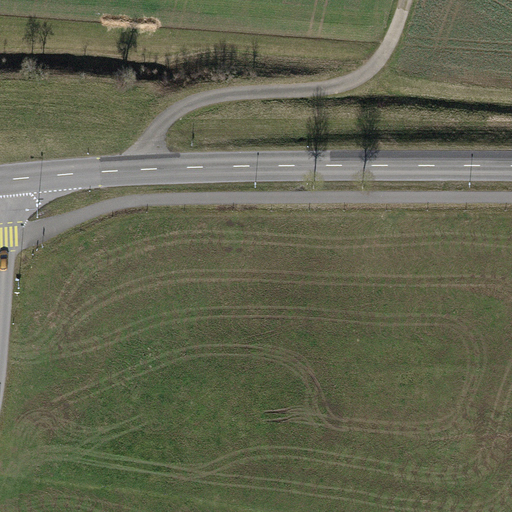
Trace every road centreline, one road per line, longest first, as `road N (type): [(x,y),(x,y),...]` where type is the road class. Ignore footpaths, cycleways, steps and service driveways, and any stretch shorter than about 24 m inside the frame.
road 1 (tertiary): [(511,165),(201,166),(0,180)]
road 2 (track): [(145,169),(159,127),(177,107),(321,90),(360,76),(388,44),(404,0)]
